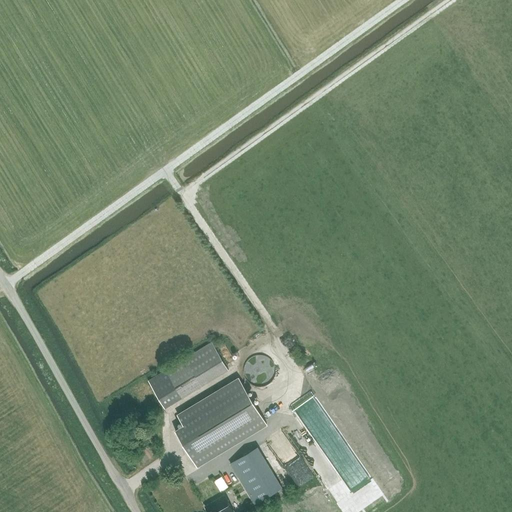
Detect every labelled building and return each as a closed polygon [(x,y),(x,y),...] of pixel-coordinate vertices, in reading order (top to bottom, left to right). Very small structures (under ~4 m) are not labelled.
[(212,342),(148,381),(165,408),(229,369),(212,342)] [(276,375),(276,372),(276,369),(275,366),(273,363),(271,360),(268,358),(265,357),(262,356),(259,356),(256,357),(253,358),(250,360),(248,362),(246,364),(245,367),(244,371),(244,374),(245,377),(246,380),(248,383),(250,385),(253,386),(256,387),(259,388),(262,388),(266,387),(268,385),(271,383),(273,381),(275,378),(276,375)] [(197,467),(267,425),(239,377),(178,414),(184,424),(175,430),(197,467)] [(258,447),(230,463),(255,504),(282,487),(258,447)] [(230,511),(234,510),(225,496),(205,507),(208,511),(230,511)]
